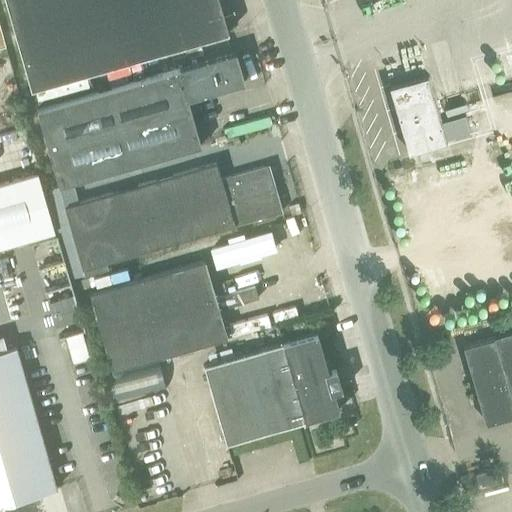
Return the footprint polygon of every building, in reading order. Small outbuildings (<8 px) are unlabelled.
[(227,33),(217,0),(3,0),(30,90),(227,33)] [(127,166),(200,145),(188,99),(223,89),(244,84),(235,53),(127,84),(109,89),(36,109),(58,186),(127,166)] [(393,89),(391,90),(391,91),(393,90),(398,107),(406,104),(408,112),(400,114),(411,152),(449,141),(448,139),(471,133),(464,109),(441,116),(430,75),(401,83),(401,81),(400,81),(400,83),(392,86),(393,89)] [(83,274),(107,268),(105,262),(127,255),(280,211),(280,210),(278,211),(265,166),(221,179),(216,162),(127,188),(64,206),(83,274)] [(0,183),(0,247),(54,232),(37,173),(0,183)] [(100,332),(215,299),(204,260),(127,282),(89,294),(100,332)] [(100,332),(111,371),(226,338),(215,299),(100,332)] [(511,331),(465,345),(488,423),(511,415),(511,331)] [(315,333),(202,366),(225,443),(338,410),(331,386),(334,384),(331,376),(328,377),(315,333)] [(0,504),(55,489),(15,347),(0,351),(0,504)] [(159,363),(104,376),(111,403),(165,390),(159,363)] [(500,467),(477,473),(481,486),(504,479),(500,467)]
